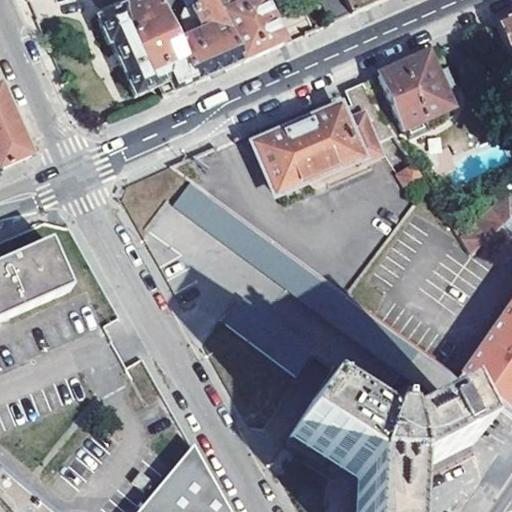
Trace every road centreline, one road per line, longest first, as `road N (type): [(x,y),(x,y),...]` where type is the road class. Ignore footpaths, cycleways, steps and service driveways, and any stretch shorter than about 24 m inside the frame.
road 1 (tertiary): [(457,0),(75,174)]
road 2 (residential): [(75,174),(261,511)]
road 3 (residential): [(0,23),(75,174)]
